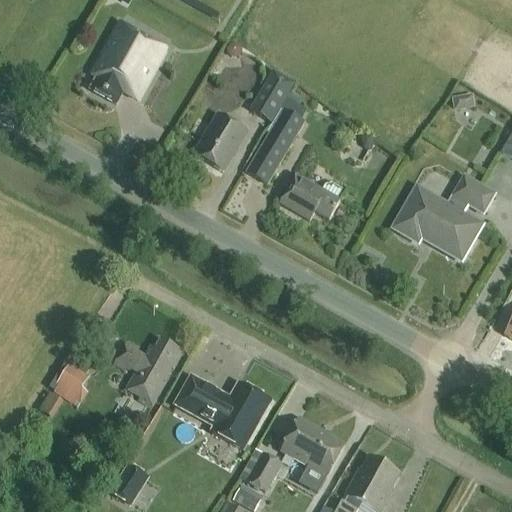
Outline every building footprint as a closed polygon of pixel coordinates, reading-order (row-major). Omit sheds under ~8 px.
[(89,92),(115,107),(122,94),(136,102),(165,51),(119,26),(91,77),(96,80),(89,92)] [(273,73),(248,113),(269,126),(294,86),(273,73)] [(455,112),(474,109),(471,97),(453,100),(455,112)] [(266,188),(305,125),(283,112),(245,175),(266,188)] [(222,174),(246,134),(217,117),(193,157),(222,174)] [(511,133),(499,156),(511,163),(511,133)] [(329,223),(340,203),(296,178),(279,207),(309,224),(314,215),(329,223)] [(448,208),(417,190),(393,231),(418,245),(421,240),(462,263),(482,230),(462,218),(468,208),(484,217),(495,198),(465,180),(448,208)] [(154,408),(183,356),(160,343),(155,352),(150,349),(144,359),(135,354),(136,352),(125,346),(113,368),(124,374),(125,372),(134,377),(126,392),(141,400),(139,403),(150,409),(152,406),(154,408)] [(91,381),(69,366),(51,394),(76,410),(86,394),(83,392),(91,381)] [(241,453),(268,405),(238,388),(229,403),(190,381),(175,407),(214,430),(211,436),(241,453)] [(37,412),(51,421),(62,403),(49,394),(37,412)] [(327,477),(343,448),(319,435),(320,433),(298,421),(281,453),(310,470),(311,468),(327,477)] [(262,456),(245,485),(264,496),(282,467),(262,456)] [(379,511),(391,492),(387,489),(395,475),(370,462),(362,477),(357,474),(345,497),(344,497),(335,511),(379,511)] [(111,495),(129,506),(146,480),(129,469),(111,495)] [(249,511),(256,511),(261,504),(240,492),(234,503),(249,511)]
